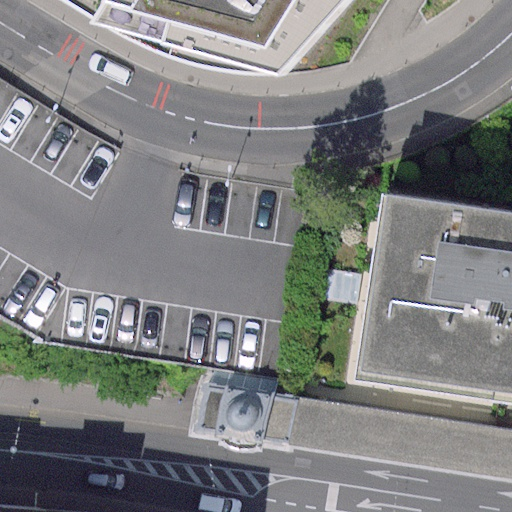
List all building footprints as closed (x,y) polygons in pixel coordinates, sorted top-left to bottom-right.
[(105,0),(63,0),(94,19),(105,0)] [(352,0),(105,0),(94,19),(286,73),(352,0)] [(511,207),(393,190),(354,402),(511,424),(511,207)] [(511,424),(354,402),(207,388),(193,438),(511,480),(511,424)] [(0,511),(77,511),(0,503),(0,511)]
